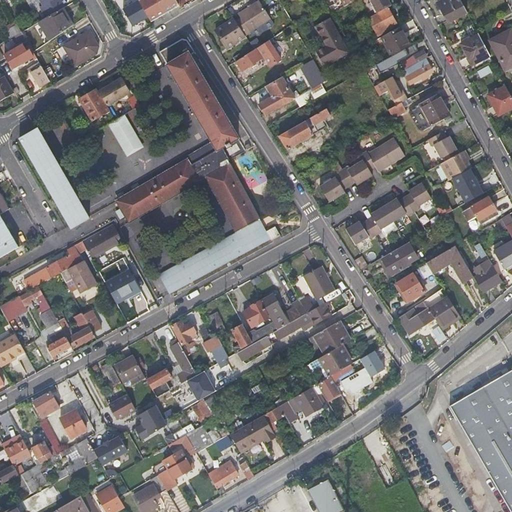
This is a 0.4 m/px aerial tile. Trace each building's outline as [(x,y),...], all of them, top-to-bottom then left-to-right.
[(21,9),(16,0),(10,4),(15,13),(21,9)] [(45,16),(58,9),(60,8),(54,0),(39,0),(42,4),(39,6),(45,16)] [(138,19),(146,14),(139,0),(138,0),(131,0),(133,3),(131,5),(138,19)] [(146,14),(151,21),(180,5),(176,0),(138,0),(139,0),(146,14)] [(176,0),(180,5),(181,9),(196,0),(176,0)] [(369,0),(377,13),(391,5),(387,0),(369,0)] [(449,23),(468,13),(460,0),(443,0),(438,3),(449,23)] [(270,21),(259,2),(238,15),(248,33),(270,21)] [(49,39),(68,26),(58,9),(45,16),(37,21),(49,39)] [(396,24),(388,9),(369,19),(378,36),(390,30),(389,28),(396,24)] [(21,32),(32,25),(28,18),(17,24),(21,32)] [(243,38),(232,20),(214,31),(225,50),(243,38)] [(349,54),(330,20),(316,28),(327,48),(317,53),(325,68),(349,54)] [(13,37),(21,32),(17,24),(17,23),(8,28),(13,37)] [(343,32),(346,36),(359,29),(356,25),(343,32)] [(409,46),(399,28),(383,37),(393,55),(409,46)] [(75,66),(97,53),(98,47),(89,30),(63,46),(75,66)] [(505,71),(511,67),(511,35),(510,31),(489,42),(505,71)] [(473,66),(490,56),(479,35),(462,45),(473,66)] [(249,201),(227,162),(245,152),(189,55),(195,52),(187,41),(182,39),(160,51),(159,51),(212,142),(184,157),(186,160),(116,200),(128,222),(207,177),(237,233),(159,274),(170,293),(270,238),(265,231),(249,201)] [(36,56),(33,51),(27,42),(5,55),(13,69),(36,56)] [(255,50),(236,61),(241,71),(265,57),(271,68),(281,61),(269,42),(255,50)] [(409,49),(408,48),(376,66),(380,73),(399,63),(398,62),(417,52),(414,47),(409,49)] [(42,56),(37,49),(33,51),(36,56),(37,59),(42,56)] [(425,58),(427,57),(424,49),(415,54),(407,62),(410,66),(425,58)] [(410,66),(404,70),(407,75),(406,77),(410,84),(432,72),(425,58),(410,66)] [(322,75),(313,59),(300,66),(308,80),(310,79),(311,81),(322,75)] [(40,86),(51,81),(39,62),(29,67),(40,86)] [(481,78),(492,73),(490,66),(478,70),(481,78)] [(0,101),(13,94),(3,77),(0,78),(0,101)] [(282,77),(267,85),(273,96),(260,104),(266,115),(282,106),(295,99),(282,77)] [(401,96),(391,77),(383,82),(393,100),(401,96)] [(132,95),(128,88),(127,89),(121,79),(103,88),(109,98),(121,91),(126,99),(132,95)] [(374,86),(381,98),(386,95),(382,88),(384,87),(381,82),(374,86)] [(499,116),(511,109),(511,97),(506,87),(488,96),(499,116)] [(79,99),(91,120),(108,111),(95,90),(79,99)] [(443,104),(437,93),(419,103),(431,125),(454,112),(448,102),(443,104)] [(282,106),(286,115),(307,103),(302,95),(295,99),(282,106)] [(117,100),(107,106),(113,118),(124,112),(117,100)] [(406,110),(401,102),(387,110),(392,118),(398,115),(403,112),(406,110)] [(73,115),(67,105),(60,109),(66,119),(73,115)] [(304,122),(279,136),(287,149),(326,127),(322,121),(335,113),(331,106),(304,122)] [(276,129),(279,136),(304,122),(300,115),(276,129)] [(135,147),(119,120),(112,123),(128,151),(135,147)] [(19,138),(71,229),(89,218),(37,128),(19,138)] [(443,157),(445,161),(455,155),(453,152),(456,150),(448,137),(445,138),(443,140),(439,133),(427,139),(430,146),(432,145),(440,158),(443,157)] [(374,166),(376,169),(378,171),(404,156),(392,137),(367,152),(366,150),(359,154),(362,159),(369,170),(374,166)] [(447,181),(470,168),(465,159),(467,157),(464,151),(455,155),(445,161),(439,164),(447,181)] [(345,166),(339,170),(347,183),(353,179),(355,182),(356,185),(372,175),(371,173),(369,170),(362,159),(347,169),(345,166)] [(343,190),(341,187),(347,183),(339,170),(333,173),(335,176),(319,186),(328,202),(345,193),(343,190)] [(477,191),(468,176),(455,183),(464,198),(477,191)] [(407,203),(413,212),(419,208),(418,206),(431,198),(420,182),(407,190),(409,193),(411,195),(405,199),(407,203)] [(433,189),(437,196),(445,192),(440,185),(433,189)] [(383,206),(393,221),(406,214),(407,216),(413,212),(407,203),(405,199),(399,203),(398,200),(396,197),(383,206)] [(481,224),(494,216),(492,213),(496,210),(488,197),(471,207),(470,207),(463,211),(468,220),(476,216),(481,224)] [(368,222),(376,235),(382,231),(381,229),(393,221),(383,206),(371,213),(372,216),(374,219),(368,222)] [(0,258),(18,248),(0,217),(0,258)] [(370,239),(376,235),(368,222),(362,226),(360,223),(358,221),(345,229),(355,245),(368,237),(370,239)] [(496,221),(479,231),(486,244),(503,233),(496,221)] [(116,246),(122,242),(112,224),(106,228),(108,233),(85,246),(92,259),(98,256),(97,254),(115,244),(116,246)] [(265,231),(270,238),(271,240),(280,236),(274,226),(265,231)] [(106,228),(82,241),(85,246),(108,233),(106,228)] [(487,255),(477,238),(474,240),(476,244),(473,245),(481,259),(487,255)] [(511,265),(511,240),(493,251),(504,270),(511,265)] [(420,257),(411,241),(380,259),(392,276),(411,265),(410,263),(420,257)] [(69,254),(46,266),(52,278),(61,273),(83,261),(74,245),(66,249),(69,254)] [(426,262),(433,273),(452,261),(465,281),(473,276),(455,245),(426,262)] [(355,260),(361,269),(368,264),(362,256),(355,260)] [(380,259),(377,260),(388,278),(392,276),(380,259)] [(474,277),(483,292),(502,281),(489,259),(475,268),(480,274),(474,277)] [(83,261),(61,273),(67,284),(74,280),(81,293),(96,285),(83,261)] [(426,262),(416,268),(423,280),(433,274),(433,273),(426,262)] [(322,265),(303,276),(316,300),(336,289),(322,265)] [(23,279),(29,291),(39,285),(52,278),(46,266),(23,279)] [(122,297),(138,288),(128,270),(105,283),(116,304),(124,300),(122,297)] [(408,302),(423,291),(412,273),(396,284),(408,302)] [(428,287),(432,294),(442,288),(435,277),(429,280),(432,284),(428,287)] [(19,296),(1,306),(8,321),(28,311),(24,304),(39,296),(40,298),(44,295),(43,293),(42,294),(38,288),(20,297),(19,296)] [(52,311),(44,295),(40,298),(41,301),(39,302),(57,335),(64,331),(59,322),(52,311)] [(302,304),(300,301),(291,305),(293,309),(284,314),(274,295),(261,301),(273,323),(277,331),(285,326),(307,314),(302,304)] [(434,318),(439,326),(459,314),(447,296),(428,308),(434,318)] [(307,314),(314,310),(308,300),(302,304),(307,314)] [(413,307),(408,310),(408,312),(399,318),(409,334),(434,318),(428,308),(423,301),(416,305),(420,312),(417,314),(413,307)] [(269,318),(260,302),(251,307),(251,308),(243,312),(252,328),(269,318)] [(84,315),(93,333),(102,328),(92,310),(84,315)] [(307,314),(285,326),(289,334),(311,321),(315,328),(322,323),(317,316),(319,315),(316,310),(307,315),(307,314)] [(78,346),(95,337),(93,333),(84,315),(82,312),(74,316),(82,331),(74,335),(72,336),(78,346)] [(225,329),(217,313),(209,316),(218,333),(225,329)] [(72,346),(73,348),(78,346),(72,336),(74,335),(65,319),(59,322),(64,331),(72,346)] [(342,346),(351,340),(339,321),(314,335),(326,355),(342,346)] [(184,326),(181,322),(172,327),(182,345),(198,336),(191,323),(184,326)] [(247,333),(253,344),(263,339),(268,336),(277,331),(273,323),(256,332),(254,330),(247,333)] [(247,333),(243,325),(232,330),(239,344),(233,348),(236,354),(237,353),(253,344),(247,333)] [(441,326),(432,329),(438,343),(447,340),(441,326)] [(72,346),(64,331),(57,335),(52,338),(55,343),(47,347),(53,357),(72,346)] [(10,360),(26,351),(16,334),(0,343),(0,366),(1,367),(11,362),(10,360)] [(222,345),(217,336),(205,343),(209,352),(216,348),(222,345)] [(263,339),(267,346),(272,343),(268,336),(263,339)] [(253,344),(237,353),(241,361),(267,347),(267,346),(263,339),(253,344)] [(197,376),(179,342),(171,347),(184,372),(177,376),(181,385),(197,376)] [(216,348),(223,361),(229,358),(222,345),(216,348)] [(350,365),(352,364),(342,346),(326,355),(320,358),(331,376),(350,365)] [(143,373),(134,356),(115,366),(125,383),(130,380),(132,384),(141,380),(138,375),(143,373)] [(229,358),(223,361),(224,363),(217,368),(220,373),(231,367),(228,361),(230,360),(229,358)] [(121,382),(111,362),(104,366),(114,385),(121,382)] [(340,393),(341,394),(347,390),(342,381),(348,378),(347,375),(353,371),(350,365),(331,376),(340,393)] [(177,376),(173,368),(168,371),(172,378),(169,380),(174,389),(181,385),(177,376)] [(147,380),(156,398),(170,391),(166,382),(169,380),(172,378),(168,371),(166,369),(147,380)] [(342,381),(347,390),(366,379),(362,370),(355,374),(353,371),(347,375),(348,378),(342,381)] [(511,511),(511,370),(476,392),(468,397),(452,406),(502,496),(506,505),(510,511),(511,511)] [(317,384),(327,400),(340,393),(331,376),(317,384)] [(468,397),(476,392),(470,381),(462,386),(468,397)] [(284,414),(289,422),(297,418),(294,412),(302,408),(306,415),(325,404),(319,394),(317,395),(312,386),(279,405),(284,414)] [(63,400),(58,389),(34,403),(42,418),(60,408),(58,404),(63,400)] [(129,396),(110,406),(118,421),(137,410),(129,396)] [(88,397),(81,400),(96,426),(102,423),(88,397)] [(181,410),(175,400),(160,408),(165,418),(181,410)] [(141,424),(135,427),(142,441),(169,426),(157,404),(137,416),(141,424)] [(284,414),(279,405),(264,413),(269,422),(284,414)] [(88,430),(77,411),(62,419),(73,438),(88,430)] [(271,428),(264,414),(229,433),(233,438),(234,437),(239,446),(271,428)] [(46,420),(40,423),(55,450),(58,454),(63,451),(46,420)] [(177,439),(186,434),(183,429),(174,434),(177,439)] [(275,435),(287,456),(292,453),(280,432),(275,435)] [(30,434),(23,438),(30,451),(34,449),(35,448),(33,441),(30,434)] [(195,451),(186,434),(177,439),(176,440),(168,445),(171,449),(181,442),(189,455),(195,451)] [(103,466),(130,453),(121,435),(94,448),(103,466)] [(30,451),(23,438),(17,441),(18,445),(22,451),(25,450),(27,454),(29,457),(29,461),(15,469),(19,476),(23,474),(29,471),(30,470),(38,466),(30,451)] [(89,463),(98,458),(87,439),(78,444),(89,463)] [(34,449),(41,464),(58,454),(55,450),(50,452),(45,443),(35,448),(34,449)] [(11,454),(8,456),(13,465),(28,458),(29,457),(27,454),(25,450),(22,451),(18,445),(9,450),(11,454)] [(77,449),(75,446),(64,452),(66,455),(77,449)] [(157,476),(165,490),(177,484),(173,478),(193,466),(188,458),(186,459),(181,450),(163,460),(168,469),(157,476)] [(86,465),(81,456),(70,462),(75,471),(86,465)] [(208,473),(215,488),(237,475),(229,462),(208,473)] [(239,466),(247,480),(253,475),(246,462),(239,466)] [(0,478),(4,485),(19,476),(15,469),(14,466),(10,468),(7,464),(0,467),(0,478)] [(38,466),(30,470),(40,488),(47,484),(41,472),(43,471),(40,465),(38,466)] [(23,474),(33,492),(40,489),(29,471),(23,474)] [(153,497),(165,490),(157,476),(150,479),(154,485),(149,488),(148,486),(139,490),(141,493),(133,497),(142,511),(150,511),(159,507),(153,497)] [(340,511),(345,510),(328,479),(310,488),(322,511),(340,511)] [(107,511),(113,511),(124,507),(119,497),(112,486),(97,495),(107,511)] [(98,511),(87,492),(81,495),(90,511),(98,511)] [(78,511),(90,511),(81,495),(57,510),(57,511),(77,511),(78,511)] [(501,507),(506,505),(502,496),(497,499),(501,507)]
